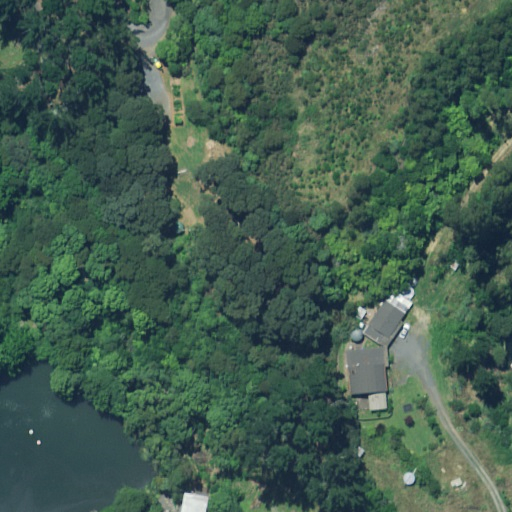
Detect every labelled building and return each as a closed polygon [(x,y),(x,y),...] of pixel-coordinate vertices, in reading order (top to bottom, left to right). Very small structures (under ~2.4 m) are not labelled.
[(407,315),(386,301),(364,333),(381,345),(387,336),(391,339),(407,315)] [(366,323),(372,313),(361,307),(356,317),(366,323)] [(30,320),(20,327),(28,337),(37,330),(30,320)] [(388,391),(384,348),(347,352),(352,394),(388,391)] [(184,493),(180,511),(206,511),(209,497),(184,493)]
